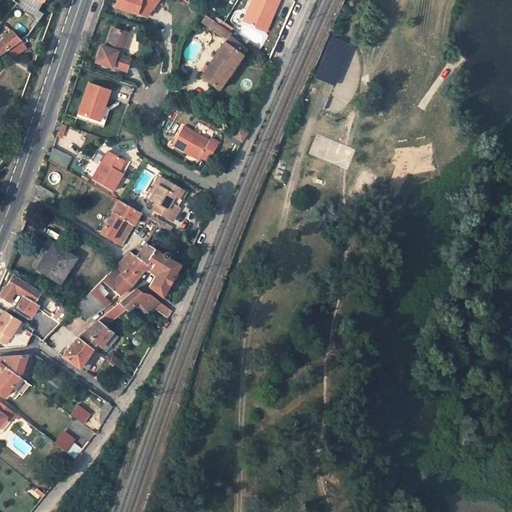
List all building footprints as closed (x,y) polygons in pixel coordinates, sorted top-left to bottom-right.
[(38,9),(43,0),(13,0),(16,2),(34,14),(31,19),(36,22),(42,12),(38,9)] [(145,14),(155,0),(115,0),(114,3),(145,14)] [(251,0),(242,21),(262,29),(270,12),(272,13),(278,0),(251,0)] [(431,0),(419,0),(415,31),(426,36),(431,0)] [(265,30),(272,13),(270,12),(262,29),(265,30)] [(212,19),(208,27),(224,39),(199,75),(218,88),(245,47),(227,33),(229,30),(218,23),(212,19)] [(119,55),(124,43),(121,41),(124,31),(112,25),(105,45),(100,44),(95,59),(111,64),(111,63),(125,67),(128,58),(119,55)] [(0,38),(0,54),(8,49),(8,47),(19,40),(14,30),(1,37),(0,38)] [(331,69),(339,53),(326,48),(319,63),(331,69)] [(85,80),(75,110),(94,116),(99,102),(101,103),(108,87),(85,80)] [(94,116),(75,110),(73,115),(101,124),(107,105),(101,103),(99,102),(94,116)] [(199,157),(200,154),(208,159),(218,140),(210,136),(209,138),(182,123),(172,141),(199,157)] [(233,134),(241,139),(245,131),(237,126),(233,134)] [(71,155),(52,146),(47,159),(64,168),(71,155)] [(111,188),(120,173),(116,171),(118,167),(123,158),(107,148),(91,177),(111,188)] [(159,178),(151,192),(153,194),(157,186),(159,187),(163,180),(159,178)] [(179,208),(177,206),(170,203),(173,196),(176,198),(181,190),(163,180),(159,187),(157,186),(153,194),(150,199),(156,203),(162,206),(158,212),(172,220),(179,208)] [(38,185),(35,194),(49,202),(54,194),(38,185)] [(170,203),(177,206),(180,201),(185,193),(181,190),(176,198),(173,196),(170,203)] [(120,245),(127,234),(117,228),(123,218),(132,224),(139,213),(138,212),(130,207),(126,205),(118,200),(100,233),(120,245)] [(133,202),(130,207),(138,212),(141,207),(133,202)] [(162,206),(156,203),(153,209),(158,212),(162,206)] [(127,234),(132,224),(123,218),(117,228),(127,234)] [(50,253),(40,269),(60,281),(76,256),(54,242),(48,252),(50,253)] [(120,273),(132,283),(145,267),(151,259),(148,256),(154,248),(145,243),(136,254),(129,250),(114,266),(121,272),(120,273)] [(151,259),(145,267),(156,272),(148,286),(161,296),(180,263),(167,256),(168,253),(167,251),(164,251),(163,253),(154,248),(148,256),(151,259)] [(89,292),(104,305),(132,283),(120,273),(119,275),(111,268),(89,292)] [(31,315),(38,303),(36,303),(39,297),(36,295),(38,291),(13,275),(7,285),(16,291),(24,295),(17,307),(31,315)] [(16,291),(7,285),(1,296),(9,301),(16,291)] [(137,287),(119,302),(125,307),(128,309),(138,301),(147,310),(154,305),(168,314),(171,308),(153,297),(146,293),(142,291),(137,287)] [(104,305),(89,292),(74,307),(87,318),(104,305)] [(67,310),(59,306),(59,305),(49,300),(44,309),(63,319),(67,310)] [(109,310),(77,336),(92,346),(95,342),(100,346),(112,330),(105,325),(125,307),(119,302),(109,310)] [(0,339),(6,343),(20,320),(4,311),(0,317),(0,339)] [(20,342),(26,345),(32,333),(26,330),(20,342)] [(112,330),(100,346),(106,350),(118,335),(112,330)] [(91,348),(92,346),(77,336),(62,356),(78,366),(80,364),(86,369),(98,353),(91,348)] [(0,357),(0,361),(19,376),(20,373),(27,357),(27,354),(0,357)] [(27,357),(20,373),(27,376),(34,359),(27,357)] [(19,376),(0,361),(0,392),(3,395),(19,376)] [(0,423),(7,416),(10,417),(15,411),(0,399),(0,423)] [(81,423),(88,413),(76,404),(69,414),(81,423)] [(65,449),(71,440),(62,433),(55,442),(65,449)] [(67,452),(75,458),(83,449),(75,442),(67,452)] [(36,489),(32,495),(41,500),(44,493),(36,489)]
